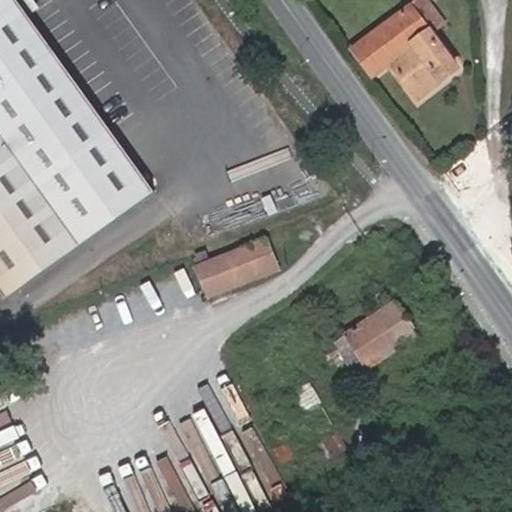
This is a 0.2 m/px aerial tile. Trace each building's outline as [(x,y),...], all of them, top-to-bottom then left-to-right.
[(19,0),(0,0),(0,283),(5,290),(153,180),(19,0)] [(418,0),(413,3),(434,31),(448,20),(433,0),(418,0)] [(463,69),(434,31),(413,3),(354,47),(374,76),(391,64),(419,100),(463,69)] [(279,272),(265,239),(194,267),(209,299),(279,272)] [(419,335),(398,303),(334,344),(355,378),(419,335)] [(372,428),(345,384),(326,397),(352,440),(372,428)]
